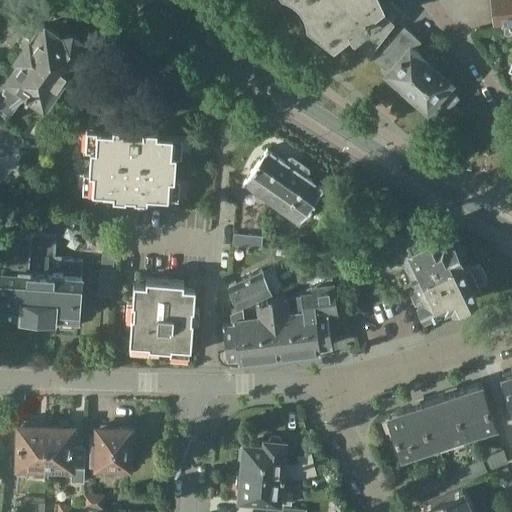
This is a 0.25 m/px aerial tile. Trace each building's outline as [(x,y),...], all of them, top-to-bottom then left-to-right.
[(288,0),(294,4),(295,2),(298,5),(300,5),(301,6),(302,6),(304,6),(305,5),(306,5),(309,17),(333,35),(348,24),(369,50),(382,33),(400,10),(388,0),(288,0)] [(511,0),(493,0),(495,20),(503,19),(504,29),(511,27),(511,0)] [(43,28),(39,26),(16,59),(20,62),(16,67),(17,67),(8,80),(10,82),(3,92),(7,95),(0,105),(0,107),(10,115),(26,93),(43,105),(83,49),(82,41),(72,34),(64,35),(62,37),(45,25),(43,28)] [(398,84),(400,82),(414,95),(414,96),(413,97),(413,98),(413,100),(414,101),(414,102),(415,103),(416,104),(418,104),(420,104),(421,104),(423,103),(427,106),(431,101),(443,112),(458,95),(445,85),(450,80),(433,66),(438,60),(431,53),(426,59),(412,47),(419,40),(404,27),(390,43),(389,43),(384,49),(384,50),(376,58),(388,69),(387,71),(391,75),(390,76),(390,77),(390,78),(390,79),(390,80),(390,81),(391,82),(392,83),(393,84),(394,84),(395,84),(397,84),(398,84)] [(113,191),(113,198),(126,198),(126,194),(135,194),(134,199),(147,200),(147,194),(156,194),(156,196),(178,197),(179,177),(174,177),(176,155),(181,155),(182,135),(157,133),(157,129),(142,128),(142,132),(127,131),(127,127),(113,126),(112,131),(87,129),(85,149),(90,149),(89,171),(84,171),(82,191),(104,192),(104,191),(113,191)] [(242,183),(270,203),(300,161),(292,155),(289,155),(285,161),(267,148),(242,183)] [(309,167),(300,161),(270,203),(298,223),(323,188),(306,176),(309,170),(309,167)] [(415,282),(417,281),(459,263),(459,262),(462,260),(461,259),(465,255),(460,245),(454,244),(453,244),(452,243),(447,245),(444,240),(439,242),(432,227),(384,251),(387,255),(383,261),(388,270),(392,270),(394,270),(395,272),(408,266),(415,282)] [(0,271),(0,325),(13,326),(16,324),(16,315),(19,315),(18,315),(21,316),(21,315),(36,316),(36,317),(37,317),(43,234),(6,231),(5,255),(7,255),(6,269),(1,269),(0,268),(0,271)] [(235,232),(234,244),(263,246),(264,234),(235,232)] [(43,234),(37,317),(38,317),(38,316),(53,318),(56,318),(56,317),(58,317),(60,326),(73,327),(77,318),(79,318),(80,316),(79,316),(81,300),(82,291),(81,290),(82,277),(83,277),(83,275),(81,275),(82,260),(54,258),(56,235),(43,234)] [(420,288),(411,292),(415,300),(417,299),(425,315),(443,308),(444,309),(450,306),(451,308),(475,298),(472,290),(479,286),(479,285),(486,282),(486,279),(481,266),(477,265),(470,267),(470,266),(462,269),(459,263),(417,281),(420,288)] [(117,295),(117,293),(119,269),(103,268),(101,294),(117,295)] [(229,284),(239,306),(272,291),(282,286),(275,270),(271,269),(264,272),(262,269),(229,284)] [(129,342),(131,342),(130,350),(149,351),(149,345),(170,347),(170,353),(189,354),(189,346),(191,346),(193,318),(191,318),(192,307),(194,307),(195,286),(183,285),(183,280),(170,279),(169,283),(160,282),(160,278),(146,277),(146,282),(134,281),(132,303),(134,303),(133,314),(131,314),(129,342)] [(284,292),(268,294),(232,310),(233,322),(225,323),(225,322),(222,323),(227,356),(229,356),(229,355),(237,354),(238,360),(241,360),(241,359),(252,357),(252,359),(255,358),(255,357),(265,356),(265,357),(268,356),(268,355),(277,354),(277,356),(280,355),(280,354),(290,353),(290,354),(293,354),(293,352),(303,351),(303,352),(306,352),(306,351),(317,349),(317,350),(320,350),(320,344),(329,343),(330,344),(332,344),(331,334),(332,334),(330,318),(328,318),(328,313),(335,312),(338,309),(333,280),(311,283),(312,290),(297,292),(297,295),(288,296),(288,293),(285,293),(284,292)] [(511,370),(502,374),(511,404),(511,370)] [(444,393),(443,392),(425,398),(426,400),(388,412),(390,416),(386,418),(390,430),(394,429),(402,453),(494,422),(481,381),(444,393)] [(17,466),(34,467),(34,479),(44,479),(45,467),(46,424),(38,424),(38,426),(35,425),(33,421),(23,420),(20,425),(18,425),(17,466)] [(55,425),(46,424),(45,467),(83,468),(84,451),(73,451),(73,426),(71,426),(69,422),(59,421),(57,426),(55,426),(55,425)] [(96,435),(90,435),(90,465),(128,466),(129,446),(135,446),(135,430),(130,430),(130,427),(96,427),(96,435)] [(299,466),(282,464),(284,441),(281,441),(279,436),(269,435),(267,439),(265,439),(264,445),(244,443),(243,447),(239,448),(238,458),(242,461),(241,470),(282,474),(282,475),(302,477),(316,474),(310,452),(296,455),(299,466)] [(489,454),(495,467),(507,461),(502,448),(489,454)] [(484,472),(495,467),(489,454),(479,459),(484,472)] [(479,459),(470,463),(475,476),(484,472),(479,459)] [(462,466),(468,479),(475,476),(470,463),(462,466)] [(462,466),(455,469),(461,482),(468,479),(462,466)] [(511,479),(509,472),(506,467),(497,472),(511,504),(511,479)] [(461,482),(455,469),(449,472),(454,485),(461,482)] [(281,490),(282,475),(282,474),(241,470),(241,473),(237,474),(236,485),(239,488),(238,499),(248,500),(248,503),(257,504),(258,500),(291,503),(292,491),(281,490)] [(449,472),(437,478),(442,491),(454,485),(449,472)] [(437,478),(415,488),(420,501),(442,491),(437,478)] [(92,492),(92,482),(85,482),(83,506),(105,507),(106,494),(92,492)] [(472,511),(462,487),(423,505),(424,508),(421,509),(422,511),(472,511)] [(43,511),(45,502),(32,501),(31,511),(43,511)] [(55,503),(53,511),(72,511),(73,505),(55,503)]
